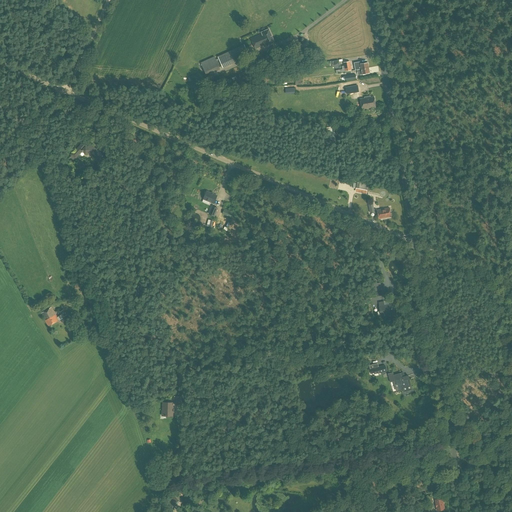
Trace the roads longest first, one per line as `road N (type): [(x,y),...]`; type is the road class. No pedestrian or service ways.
road 1 (unclassified): [(415,243),(62,90)]
road 2 (track): [(148,511),(165,483),(451,446)]
road 3 (secondary): [(463,511),(415,243)]
road 4 (secondary): [(415,243),(371,0)]
